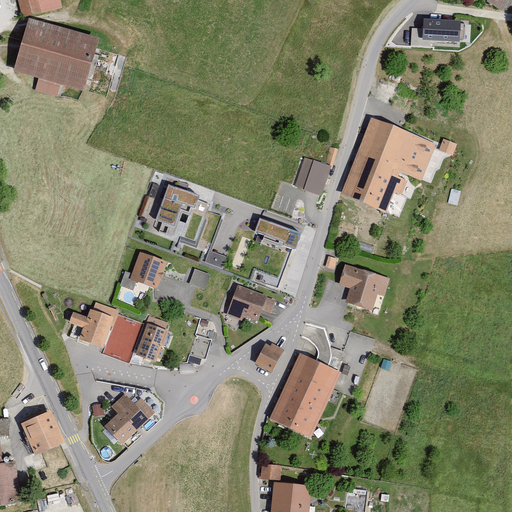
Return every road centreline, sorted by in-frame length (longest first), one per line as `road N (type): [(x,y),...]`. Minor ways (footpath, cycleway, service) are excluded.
road 1 (residential): [(298,305),(373,54),(413,0)]
road 2 (tertiary): [(0,278),(93,483)]
road 3 (residential): [(93,483),(233,364)]
road 4 (residential): [(257,511),(254,445),(271,387)]
